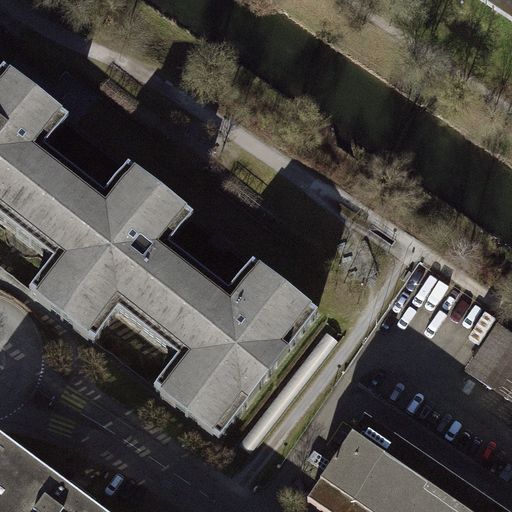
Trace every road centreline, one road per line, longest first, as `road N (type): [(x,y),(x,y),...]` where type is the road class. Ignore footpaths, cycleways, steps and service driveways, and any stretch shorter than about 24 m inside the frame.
road 1 (track): [(2,0),(342,196),(511,311)]
road 2 (track): [(416,247),(227,511)]
road 3 (unclassified): [(26,390),(222,511)]
